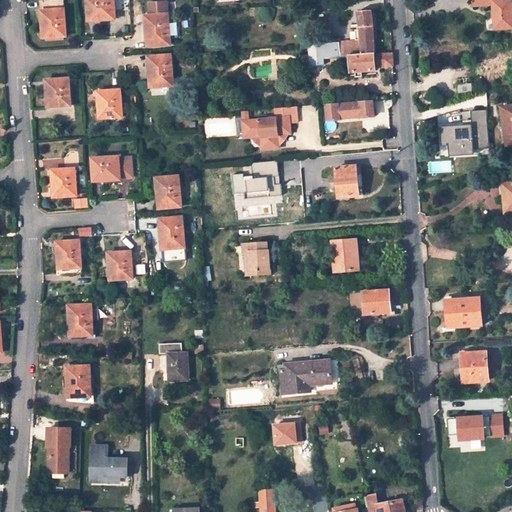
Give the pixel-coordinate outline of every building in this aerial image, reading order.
[(63,0),(53,0),(41,1),(42,11),(46,11),(46,27),(43,27),(44,38),(67,37),(63,0)] [(113,0),(88,0),(89,21),(99,20),(99,17),(115,17),(113,0)] [(469,0),(470,6),(492,4),(493,29),(511,28),(511,18),(511,8),(510,0),(469,0)] [(151,47),(170,45),(169,39),(169,32),(176,31),(176,21),(168,22),(168,15),(165,15),(164,3),(149,4),(150,16),(145,16),(145,26),(150,26),(151,47)] [(371,11),(358,12),(360,30),(361,41),(362,54),(375,54),(373,25),(371,11)] [(362,54),(361,41),(356,41),(339,42),(340,58),(350,58),(350,55),(362,54)] [(325,65),(324,60),(340,58),(339,42),(310,45),(310,55),(315,55),(315,65),(325,65)] [(351,73),(376,71),(375,67),(393,66),(392,53),(375,54),(362,54),(350,55),(350,58),(351,73)] [(171,56),(152,57),(154,77),(150,77),(151,87),(173,86),(171,56)] [(69,79),(47,81),(47,90),(50,90),(51,107),(71,106),(69,79)] [(458,84),(457,84),(457,94),(473,93),(473,83),(471,83),(458,84)] [(120,90),(98,92),(99,102),(101,102),(102,118),(122,117),(120,90)] [(326,105),(327,121),(374,117),(373,102),(326,105)] [(242,111),(243,119),(248,119),(250,137),(256,137),(261,140),(262,150),(279,148),(278,139),(282,134),(290,133),(290,123),(298,122),(296,106),(242,111)] [(473,148),(489,147),(486,109),(471,110),(471,123),(439,125),(440,145),(448,144),(448,155),(473,153),(473,148)] [(119,157),(92,159),(94,182),(104,181),(104,179),(120,178),(119,157)] [(246,192),(246,197),(280,194),(278,160),(251,162),(252,173),(232,175),(233,193),(246,192)] [(243,164),(243,174),(250,174),(251,165),(243,164)] [(361,166),(336,168),(337,178),(331,178),(332,189),(338,188),(339,198),(363,195),(361,166)] [(75,169),(56,170),(57,187),(54,187),(54,197),(77,196),(75,169)] [(178,177),(157,178),(158,189),(160,189),(162,208),(181,207),(178,177)] [(211,205),(210,178),(202,178),(202,205),(211,205)] [(182,218),(163,219),(165,239),(162,239),(162,250),(185,248),(182,218)] [(357,240),(333,242),(336,272),(360,271),(357,240)] [(80,241),(58,243),(58,252),(61,252),(61,269),(81,267),(82,267),(80,241)] [(267,243),(243,244),(243,253),(244,253),(249,253),(250,271),(256,271),(256,275),(271,274),(269,250),(268,250),(267,243)] [(131,252),(108,253),(109,264),(111,264),(112,280),(133,279),(131,252)] [(390,291),(363,293),(365,314),(391,312),(390,291)] [(481,298),(449,300),(451,327),(484,325),(481,298)] [(92,305),(69,306),(70,316),(72,316),(73,337),(93,336),(92,305)] [(197,339),(195,339),(195,353),(205,353),(204,329),(196,329),(197,339)] [(182,344),(159,345),(159,354),(169,354),(170,381),(190,381),(188,353),(182,353),(182,344)] [(487,352),(464,353),(465,364),(462,364),(463,383),(489,381),(487,352)] [(331,360),(285,364),(286,371),(288,394),(311,392),(310,382),(315,382),(315,385),(333,384),(331,360)] [(90,367),(68,368),(68,377),(71,377),(71,398),(91,397),(90,367)] [(492,417),(467,425),(471,436),(465,437),(464,438),(468,451),(499,442),(492,417)] [(471,436),(467,425),(462,426),(465,437),(471,436)] [(72,429),(49,428),(49,446),(52,446),(51,455),(49,455),(49,473),(69,473),(70,455),(68,455),(69,446),(71,446),(72,429)] [(92,446),(92,475),(99,476),(99,481),(120,482),(120,476),(131,476),(131,460),(108,459),(108,447),(92,446)] [(275,511),(274,490),(259,491),(260,502),(260,508),(260,511),(275,511)] [(405,511),(403,500),(380,504),(379,499),(366,502),(367,511),(405,511)]
